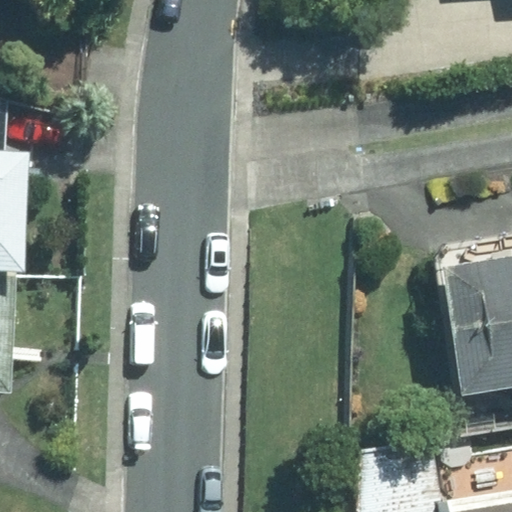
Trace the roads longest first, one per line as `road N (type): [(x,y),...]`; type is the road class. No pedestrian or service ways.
road 1 (residential): [(193,0),(175,141),(169,511)]
road 2 (unknown): [(175,141),(511,85)]
